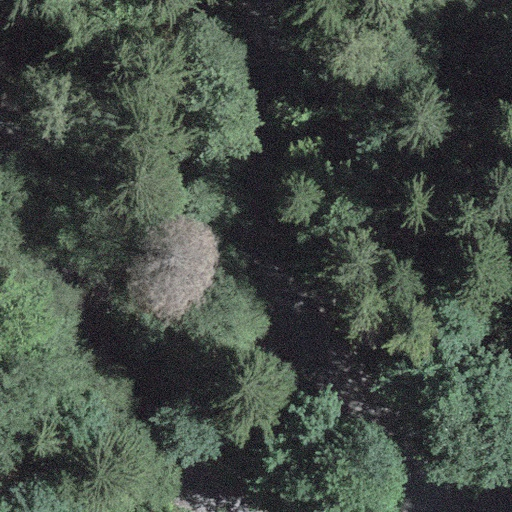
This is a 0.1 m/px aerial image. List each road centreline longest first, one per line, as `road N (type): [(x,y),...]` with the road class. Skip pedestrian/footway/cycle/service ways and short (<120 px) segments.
road 1 (track): [(263,0),(269,231),(282,281),(305,322),(436,479),(431,511)]
road 2 (track): [(226,511),(126,428),(94,375),(46,223),(0,140)]
